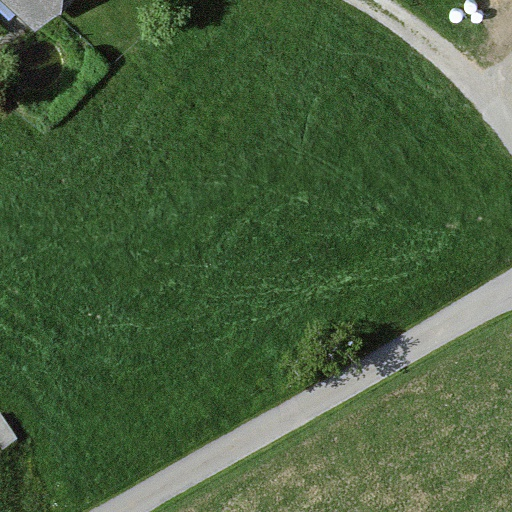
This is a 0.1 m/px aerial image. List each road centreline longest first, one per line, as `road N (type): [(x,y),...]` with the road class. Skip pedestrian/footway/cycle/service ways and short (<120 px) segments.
road 1 (residential): [(119,511),(511,290)]
road 2 (residential): [(362,0),(465,75),(511,129)]
